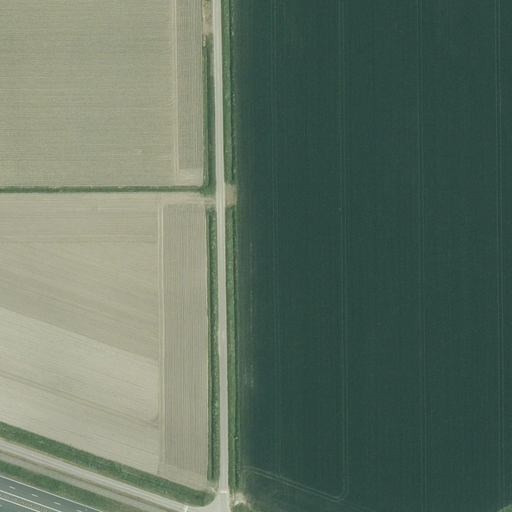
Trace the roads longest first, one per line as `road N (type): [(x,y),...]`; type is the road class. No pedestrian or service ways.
road 1 (unclassified): [(220,511),(216,0)]
road 2 (unclassified): [(193,511),(0,444)]
